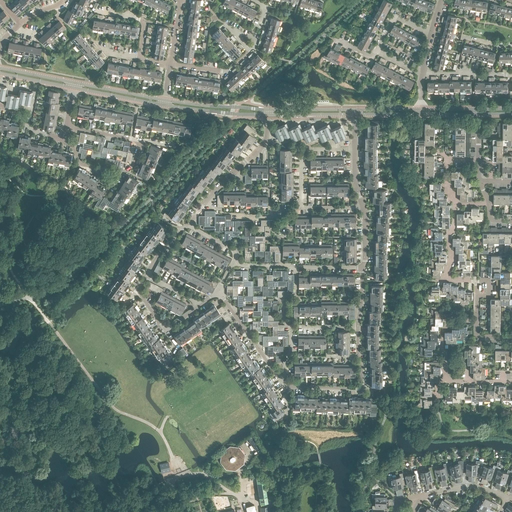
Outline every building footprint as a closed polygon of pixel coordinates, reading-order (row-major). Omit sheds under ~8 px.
[(25,7),(19,0),(15,4),(21,11),(25,7)] [(165,2),(160,0),(158,0),(155,7),(160,10),(165,2)] [(237,0),(235,0),(231,0),(228,6),(233,9),(237,0)] [(237,0),(233,9),(237,11),(242,3),(237,0)] [(386,0),(383,0),(381,4),(390,8),(392,3),(386,0)] [(426,10),(429,1),(425,0),(422,0),(420,8),(419,9),(425,11),(426,10)] [(76,1),(73,6),(82,10),(84,6),(78,3),(76,1)] [(317,1),(315,10),(320,12),(323,3),(317,1)] [(432,12),(435,4),(429,1),(426,10),(432,12)] [(165,2),(160,10),(166,13),(170,5),(165,2)] [(242,3),(237,11),(242,13),(242,14),(246,5),(242,3)] [(21,11),(15,4),(11,8),(17,15),(21,11)] [(381,4),(379,9),(387,13),(390,8),(381,4)] [(246,5),(242,14),(243,14),(247,16),(251,8),(246,5)] [(82,10),(73,6),(71,11),(76,14),(79,15),(82,10)] [(256,10),(251,8),(247,16),(252,19),(256,10)] [(76,14),(71,11),(68,9),(66,14),(74,19),(76,14)] [(387,13),(379,9),(376,14),(385,18),(387,13)] [(0,13),(0,14),(5,21),(9,17),(3,10),(0,13)] [(74,19),(66,14),(63,20),(71,24),(74,19)] [(376,14),(374,18),(381,22),(382,23),(385,18),(376,14)] [(55,24),(61,31),(65,28),(66,28),(62,23),(56,17),(54,18),(57,22),(55,24)] [(271,18),(270,23),(279,26),(280,20),(271,18)] [(381,22),(374,18),(373,18),(370,22),(379,27),(381,22)] [(379,27),(370,22),(368,27),(376,32),(379,27)] [(61,31),(55,24),(53,26),(50,23),(48,24),(59,36),(58,34),(61,31)] [(59,36),(48,24),(46,26),(49,29),(47,31),(53,38),(57,35),(58,36),(59,36)] [(131,25),(130,34),(136,35),(138,35),(139,29),(137,29),(137,26),(131,25)] [(395,36),(399,28),(394,25),(390,33),(395,36)] [(376,32),(368,27),(365,32),(374,36),(376,32)] [(404,30),(399,28),(395,36),(400,38),(404,30)] [(216,39),(223,33),(219,29),(212,35),(216,39)] [(42,30),(40,31),(51,43),(50,42),(53,38),(47,31),(45,33),(42,30)] [(404,30),(400,38),(404,41),(409,33),(404,30)] [(51,43),(40,31),(38,33),(41,36),(39,39),(45,45),(45,46),(49,42),(50,43),(51,43)] [(374,36),(365,32),(363,37),(371,41),(374,36)] [(76,44),(83,38),(79,33),(72,39),(76,44)] [(223,33),(216,39),(220,43),(227,37),(223,33)] [(409,33),(404,41),(409,43),(414,35),(409,33)] [(418,38),(414,35),(409,43),(414,46),(418,38)] [(227,37),(220,43),(223,47),(230,41),(227,37)] [(363,37),(360,42),(368,46),(371,41),(363,37)] [(12,54),(15,38),(13,38),(12,43),(9,42),(7,51),(12,52),(12,54)] [(83,38),(76,44),(75,45),(79,50),(81,49),(87,43),(83,38)] [(418,38),(414,46),(419,49),(423,40),(418,38)] [(234,45),(230,41),(223,47),(227,51),(234,45)] [(368,46),(360,42),(358,47),(366,51),(368,46)] [(85,53),(91,48),(87,43),(81,49),(85,53)] [(272,46),(263,44),(262,49),(271,52),(272,46)] [(238,48),(234,45),(227,51),(231,55),(238,48)] [(337,48),(335,47),(333,49),(330,48),(329,50),(328,50),(324,57),(331,61),(332,59),(331,59),(337,48)] [(89,58),(96,52),(91,48),(85,53),(89,58)] [(241,53),(238,48),(231,55),(235,59),(241,53)] [(339,49),(337,48),(331,59),(332,59),(336,61),(341,53),(337,51),(339,49)] [(96,52),(89,58),(93,63),(100,57),(96,52)] [(345,56),(341,53),(336,61),(341,64),(345,56)] [(253,58),(259,65),(261,67),(265,63),(257,54),(253,58)] [(350,58),(345,56),(341,64),(346,66),(350,58)] [(100,57),(93,63),(97,68),(104,62),(100,57)] [(350,57),(350,58),(346,66),(346,67),(347,65),(351,68),(355,60),(350,57)] [(259,65),(253,58),(249,62),(255,69),(259,65)] [(360,62),(355,60),(351,68),(356,70),(360,62)] [(382,61),(380,60),(378,63),(376,62),(371,70),(376,72),(380,64),(382,61)] [(255,69),(249,62),(245,65),(251,72),(255,69)] [(360,62),(356,70),(361,73),(365,65),(360,62)] [(366,62),(365,65),(361,73),(366,75),(370,67),(367,66),(369,63),(366,62)] [(385,67),(380,64),(376,72),(381,75),(385,67)] [(245,65),(241,69),(247,76),(251,72),(245,65)] [(385,67),(381,75),(386,78),(390,69),(392,66),(390,65),(388,68),(385,67)] [(241,69),(237,73),(243,80),(247,76),(241,69)] [(395,72),(390,69),(386,78),(391,80),(395,72)] [(395,72),(391,80),(395,82),(400,74),(395,72)] [(237,73),(233,76),(239,83),(243,80),(237,73)] [(405,77),(400,74),(395,82),(400,85),(405,77)] [(233,76),(229,80),(235,87),(239,83),(233,76)] [(405,77),(400,85),(405,87),(409,79),(405,77)] [(414,82),(409,79),(405,87),(410,90),(414,82)] [(235,87),(229,80),(225,84),(231,91),(235,87)] [(511,83),(502,83),(502,92),(508,92),(508,90),(510,90),(511,83)] [(0,98),(4,99),(7,100),(5,106),(18,108),(19,102),(30,104),(33,92),(21,90),(20,96),(8,94),(5,93),(7,87),(0,85),(0,98)] [(7,132),(9,118),(7,118),(7,117),(4,116),(1,131),(7,132)] [(11,137),(15,120),(9,119),(10,118),(9,118),(7,132),(6,136),(11,137)] [(15,120),(11,137),(17,139),(20,121),(15,120)] [(377,124),(379,124),(379,121),(373,121),(374,124),(366,124),(366,130),(377,130),(377,124)] [(246,131),(242,136),(251,143),(255,138),(253,136),(256,132),(247,124),(243,129),(246,131)] [(346,137),(341,125),(338,126),(335,128),(332,129),(330,130),(328,125),(314,131),(312,125),(301,130),(298,125),(287,129),(285,124),(274,129),(278,140),(289,135),(292,141),(303,136),(305,141),(319,136),(321,141),(332,136),(334,142),(337,140),(340,139),(343,138),(346,137)] [(94,140),(95,135),(80,132),(80,135),(77,135),(75,141),(78,141),(78,142),(83,143),(84,138),(94,140)] [(22,150),(26,135),(22,134),(22,135),(20,135),(19,139),(17,149),(22,150)] [(26,135),(22,150),(27,151),(28,150),(30,141),(31,137),(28,136),(26,135)] [(92,150),(90,158),(90,160),(94,161),(95,156),(97,156),(101,157),(103,147),(105,137),(95,135),(94,140),(99,141),(97,151),(92,150)] [(251,143),(242,136),(239,141),(245,146),(248,148),(251,143)] [(114,143),(114,144),(123,146),(122,150),(122,151),(130,152),(131,146),(129,146),(129,142),(115,139),(114,143)] [(245,146),(239,141),(235,139),(231,144),(241,151),(245,146)] [(28,150),(27,151),(27,155),(32,156),(35,141),(32,140),(32,141),(30,141),(28,150)] [(35,141),(32,156),(38,157),(40,143),(38,142),(35,141)] [(40,143),(38,157),(43,158),(46,143),(43,142),(43,143),(40,143)] [(46,143),(43,158),(48,159),(50,150),(51,149),(51,145),(49,144),(46,143)] [(93,145),(83,143),(82,147),(79,146),(78,152),(81,153),(80,158),(85,159),(87,149),(92,150),(93,145)] [(231,144),(228,148),(227,149),(230,150),(235,155),(237,156),(241,151),(231,144)] [(150,145),(148,151),(159,155),(162,149),(150,145)] [(120,150),(118,150),(117,155),(126,157),(125,162),(130,163),(131,159),(132,156),(132,153),(133,153),(135,147),(131,146),(130,152),(122,151),(120,150)] [(107,148),(103,147),(101,157),(106,158),(107,153),(117,155),(118,150),(113,149),(110,148),(107,148)] [(227,149),(228,148),(226,147),(222,152),(232,160),(235,155),(230,150),(227,149)] [(50,150),(48,159),(47,163),(53,164),(56,149),(53,149),(51,149),(50,150)] [(56,149),(53,164),(58,165),(61,151),(59,150),(56,149)] [(63,151),(61,151),(58,165),(63,167),(66,151),(63,151)] [(69,152),(66,151),(63,167),(68,168),(70,159),(72,159),(72,155),(69,154),(69,152)] [(159,155),(148,151),(146,156),(157,161),(159,155)] [(232,160),(222,152),(218,157),(226,164),(228,165),(232,160)] [(157,161),(146,156),(144,162),(155,167),(157,161)] [(226,164),(218,157),(217,156),(213,161),(223,168),(226,164)] [(106,158),(105,163),(115,165),(114,170),(119,170),(122,170),(123,164),(120,163),(121,161),(106,158)] [(213,161),(209,166),(217,172),(219,173),(223,168),(213,161)] [(155,167),(144,162),(142,162),(139,167),(150,172),(153,167),(154,167),(155,167)] [(217,172),(209,166),(208,165),(204,170),(214,177),(217,172)] [(147,180),(150,172),(139,167),(137,174),(144,176),(143,179),(144,179),(144,180),(147,181),(147,180)] [(210,182),(214,177),(204,170),(201,167),(197,172),(199,174),(208,181),(210,182)] [(464,175),(464,168),(464,167),(456,167),(456,171),(452,171),(452,179),(455,179),(459,179),(459,175),(466,175),(464,175)] [(77,183),(85,170),(82,168),(81,170),(78,168),(76,172),(77,173),(72,180),(77,183)] [(88,172),(85,170),(77,183),(82,186),(89,175),(87,173),(88,172)] [(91,176),(89,175),(82,186),(86,189),(94,176),(92,174),(91,176)] [(199,174),(195,179),(204,186),(208,181),(199,174)] [(125,181),(135,187),(138,181),(139,182),(140,180),(137,178),(136,180),(128,175),(125,181)] [(466,182),(466,175),(459,175),(459,179),(455,179),(455,182),(455,186),(458,186),(462,186),(462,182),(469,182),(466,182)] [(97,177),(94,176),(86,189),(91,192),(96,184),(99,179),(97,178),(97,177)] [(204,186),(195,179),(191,184),(199,190),(200,192),(204,186)] [(125,181),(122,186),(131,192),(135,187),(125,181)] [(469,189),(469,182),(462,182),(462,186),(458,186),(457,189),(457,194),(460,194),(465,194),(465,190),(472,190),(472,189),(469,189)] [(96,184),(91,192),(89,195),(93,198),(101,185),(99,183),(98,185),(96,184)] [(199,190),(191,184),(189,183),(186,188),(195,195),(199,190)] [(441,191),(441,188),(441,183),(430,183),(429,195),(432,195),(437,195),(437,191),(441,191)] [(101,185),(93,198),(98,201),(101,196),(106,188),(104,187),(101,185)] [(131,192),(122,186),(118,191),(126,196),(128,197),(131,192)] [(195,195),(186,188),(182,193),(192,200),(195,195)] [(381,188),(378,188),(377,188),(374,188),(374,190),(373,190),(373,197),(384,197),(384,190),(381,190),(381,188)] [(117,190),(113,195),(123,202),(124,203),(128,197),(126,196),(118,191),(117,190)] [(475,190),(472,190),(465,190),(465,194),(460,194),(460,197),(460,201),(472,201),(472,197),(475,197),(475,190)] [(444,198),(444,195),(444,191),(441,191),(437,191),(437,195),(432,195),(432,202),(435,202),(440,202),(440,198),(444,198)] [(182,193),(178,198),(188,205),(192,200),(182,193)] [(113,195),(110,201),(119,207),(123,202),(113,195)] [(98,201),(95,205),(98,207),(98,206),(103,208),(105,204),(117,211),(120,213),(121,211),(118,209),(119,207),(110,201),(105,198),(104,197),(104,198),(101,196),(98,201)] [(188,205),(178,198),(174,203),(176,205),(184,210),(188,205)] [(447,205),(447,202),(447,198),(444,198),(440,198),(440,202),(435,202),(435,209),(442,209),(442,205),(450,206),(450,205),(447,205)] [(184,210),(176,205),(172,209),(182,217),(186,211),(184,210)] [(450,217),(450,209),(450,206),(442,205),(442,209),(435,209),(435,216),(438,216),(438,217),(450,217)] [(479,208),(472,208),(472,210),(472,215),(476,215),(476,219),(483,220),(483,212),(479,212),(479,208)] [(182,217),(172,209),(169,214),(165,212),(163,214),(171,221),(173,218),(178,222),(182,217)] [(465,210),(465,213),(464,218),(468,218),(468,222),(476,222),(476,219),(476,215),(472,215),(472,210),(465,210)] [(214,216),(215,216),(215,211),(205,211),(205,216),(205,219),(205,222),(205,225),(205,226),(209,226),(210,226),(210,216),(214,216)] [(468,218),(464,218),(465,213),(457,213),(457,225),(468,225),(468,222),(468,218)] [(205,225),(203,225),(203,229),(214,229),(214,231),(220,231),(220,221),(225,221),(225,218),(225,216),(215,216),(214,216),(215,226),(210,226),(209,226),(205,226),(205,225)] [(450,228),(450,224),(450,217),(438,217),(438,224),(439,224),(439,227),(442,227),(442,228),(450,228)] [(225,221),(225,226),(235,226),(235,231),(240,231),(240,226),(240,221),(231,221),(231,218),(225,218),(225,221)] [(250,221),(240,221),(240,226),(244,226),(245,236),(250,236),(250,221)] [(165,228),(158,222),(154,227),(165,235),(167,233),(166,231),(167,229),(169,231),(170,230),(166,227),(165,228)] [(267,223),(261,223),(261,226),(254,226),(254,231),(265,231),(265,236),(266,236),(270,236),(270,226),(267,226),(267,223)] [(165,235),(154,227),(151,231),(160,238),(161,239),(163,237),(164,238),(165,235)] [(438,232),(438,230),(438,228),(431,228),(431,236),(435,236),(435,240),(438,240),(443,240),(443,232),(438,232)] [(160,238),(151,231),(150,230),(146,234),(157,243),(159,240),(160,238)] [(240,231),(235,231),(229,231),(225,231),(225,234),(222,234),(222,240),(225,240),(225,241),(230,241),(230,236),(239,236),(240,236),(240,231)] [(157,243),(146,234),(145,233),(142,238),(154,246),(155,245),(157,243)] [(186,247),(192,236),(187,234),(181,244),(186,247)] [(460,241),(465,241),(465,234),(457,234),(457,238),(453,238),(453,241),(453,245),(456,245),(460,245),(460,241)] [(197,239),(192,236),(186,247),(191,249),(197,239)] [(239,241),(237,241),(237,247),(240,247),(240,241),(249,241),(250,246),(255,246),(255,241),(255,236),(250,236),(245,236),(240,236),(239,236),(239,241)] [(265,236),(255,236),(255,241),(260,241),(260,251),(265,251),(265,241),(265,236)] [(154,246),(142,238),(139,242),(140,243),(151,251),(153,249),(152,248),(154,246)] [(196,252),(201,243),(201,241),(197,239),(191,249),(196,252)] [(438,244),(438,240),(435,240),(431,240),(431,251),(435,251),(442,251),(442,244),(438,244)] [(460,245),(456,245),(456,248),(456,252),(459,253),(463,253),(463,248),(468,249),(468,241),(465,241),(460,241),(460,245)] [(151,251),(140,243),(137,247),(145,254),(147,255),(148,253),(149,254),(151,251)] [(200,256),(206,246),(201,243),(196,252),(195,253),(200,256)] [(145,254),(137,247),(135,246),(132,250),(143,259),(145,256),(144,256),(145,254)] [(210,248),(206,246),(200,256),(205,259),(210,248)] [(255,246),(250,246),(244,246),(245,261),(250,261),(250,251),(255,251),(255,246)] [(269,251),(270,251),(275,251),(275,261),(280,261),(280,246),(269,246),(269,251)] [(210,248),(205,259),(210,261),(215,251),(210,248)] [(463,253),(459,253),(459,260),(466,260),(466,256),(471,256),(471,249),(468,249),(463,248),(463,253)] [(143,259),(132,250),(129,255),(139,263),(140,261),(141,261),(143,259)] [(220,253),(215,251),(210,261),(214,264),(220,253)] [(260,251),(255,251),(255,256),(265,256),(265,261),(270,261),(270,251),(269,251),(265,251),(260,251)] [(446,251),(442,251),(435,251),(435,258),(439,258),(439,263),(444,263),(447,263),(447,258),(447,251),(446,251)] [(225,256),(220,253),(214,264),(219,266),(225,256)] [(139,263),(129,255),(126,259),(127,260),(138,268),(140,266),(139,266),(141,264),(139,263)] [(230,259),(225,256),(219,266),(224,269),(230,259)] [(167,270),(173,260),(168,257),(167,260),(165,262),(164,265),(162,268),(163,268),(167,270)] [(444,266),(444,263),(439,263),(439,258),(435,258),(432,258),(432,266),(436,266),(436,270),(441,270),(443,270),(444,266)] [(138,268),(127,260),(124,265),(134,272),(135,271),(136,271),(138,268)] [(178,263),(173,260),(167,270),(172,273),(178,263)] [(471,272),(471,264),(471,260),(466,260),(459,260),(459,267),(463,267),(463,272),(471,272)] [(177,275),(182,267),(183,265),(178,263),(172,273),(177,275)] [(124,265),(121,269),(133,278),(135,276),(134,276),(136,274),(134,272),(124,265)] [(441,273),(441,270),(436,270),(436,266),(432,266),(429,265),(429,273),(433,273),(433,277),(440,277),(441,273)] [(181,280),(187,269),(182,267),(177,275),(176,277),(181,280)] [(133,278),(121,269),(117,273),(119,274),(129,282),(131,280),(131,281),(133,278)] [(192,272),(187,269),(181,280),(186,282),(192,272)] [(248,281),(248,273),(248,271),(233,271),(233,273),(233,276),(242,276),(242,281),(248,281)] [(263,286),(263,271),(252,271),(253,276),(258,276),(258,286),(263,286)] [(290,281),(290,275),(288,275),(288,271),(273,271),(273,275),(273,276),(283,276),(283,281),(290,281)] [(196,274),(192,272),(186,282),(191,285),(196,274)] [(129,285),(131,283),(129,282),(119,274),(116,279),(117,279),(128,288),(130,286),(129,285)] [(196,274),(191,285),(196,287),(201,277),(196,274)] [(206,280),(201,277),(196,287),(201,290),(206,280)] [(238,286),(242,286),(242,281),(235,281),(235,279),(233,279),(233,277),(233,281),(233,286),(227,286),(227,288),(233,288),(233,291),(233,295),(233,296),(238,296),(238,286)] [(128,288),(117,279),(116,279),(113,283),(124,292),(126,290),(126,291),(128,288)] [(211,282),(206,280),(201,290),(206,293),(207,290),(208,287),(209,285),(211,282)] [(253,291),(253,286),(253,281),(248,281),(242,281),(242,286),(247,286),(248,296),(253,296),(253,291)] [(273,286),(278,286),(278,281),(273,281),(270,281),(268,281),(268,286),(268,296),(273,296),(273,286)] [(283,281),(278,281),(278,286),(287,286),(288,291),(293,291),(293,281),(290,281),(283,281)] [(124,292),(113,283),(110,288),(111,288),(122,297),(123,294),(124,292)] [(450,290),(451,283),(444,283),(444,287),(439,287),(439,294),(446,295),(446,298),(447,298),(447,290),(450,290)] [(458,293),(458,286),(451,286),(451,283),(450,290),(447,290),(447,298),(454,298),(454,293),(458,293)] [(382,292),(382,284),(370,284),(370,292),(382,292)] [(258,286),(253,286),(253,291),(263,291),(263,296),(268,296),(268,286),(263,286),(258,286)] [(465,296),(465,289),(458,289),(458,286),(458,293),(454,293),(454,298),(454,301),(461,301),(461,304),(461,296),(465,296)] [(439,294),(439,287),(432,287),(432,290),(432,291),(430,291),(428,291),(428,299),(435,299),(435,294),(439,294)] [(122,297),(111,288),(107,293),(118,301),(119,299),(120,299),(122,297)] [(466,289),(465,289),(465,296),(461,296),(461,304),(468,304),(468,299),(473,299),(473,292),(465,292),(466,289)] [(160,294),(156,302),(161,304),(167,294),(162,291),(161,291),(160,294)] [(167,294),(161,304),(166,307),(171,296),(167,294)] [(171,296),(166,307),(171,309),(176,299),(171,296)] [(253,301),(253,296),(248,296),(238,296),(238,299),(234,299),(235,305),(238,305),(238,306),(243,306),(243,301),(253,301)] [(263,301),(263,296),(253,296),(253,301),(258,301),(258,311),(263,311),(263,306),(263,301)] [(176,299),(171,309),(175,312),(181,301),(176,299)] [(181,301),(175,312),(180,315),(184,308),(186,305),(186,304),(181,301)] [(278,301),(263,301),(263,306),(272,306),(272,311),(278,311),(278,301)] [(126,315),(138,307),(136,305),(137,304),(135,302),(131,304),(131,305),(123,311),(126,315)] [(219,312),(217,309),(214,305),(209,308),(216,318),(217,320),(222,316),(221,314),(219,312)] [(243,306),(243,310),(239,310),(240,316),(243,316),(243,321),(248,321),(248,311),(252,311),(253,311),(253,306),(243,306)] [(128,320),(141,312),(139,310),(140,309),(138,307),(126,315),(125,316),(128,320)] [(439,311),(439,307),(431,307),(431,314),(433,314),(436,314),(436,317),(436,318),(438,318),(443,319),(443,311),(439,311)] [(216,318),(209,308),(204,312),(211,322),(216,318)] [(253,311),(252,311),(252,316),(262,316),(262,321),(268,321),(268,318),(274,318),(274,315),(268,315),(268,311),(263,311),(258,311),(253,311)] [(141,312),(128,320),(131,325),(144,316),(142,313),(142,314),(141,312)] [(211,322),(204,312),(198,316),(205,325),(211,322)] [(144,316),(131,325),(134,329),(147,321),(145,319),(146,318),(144,316)] [(205,325),(198,316),(193,319),(194,321),(201,329),(205,325)] [(443,326),(443,323),(443,319),(438,318),(436,318),(431,318),(431,330),(438,330),(439,326),(441,326),(443,326)] [(147,321),(134,329),(137,334),(150,325),(149,322),(148,323),(147,321)] [(201,329),(194,321),(189,325),(196,334),(202,330),(201,329)] [(262,321),(253,321),(253,323),(249,323),(249,330),(253,330),(253,331),(258,331),(258,326),(268,326),(268,321),(262,321)] [(268,321),(268,326),(273,326),(273,336),(278,336),(278,328),(284,328),(284,325),(278,325),(278,321),(274,321),(268,321)] [(230,322),(227,324),(218,331),(221,335),(234,326),(232,324),(230,322)] [(150,325),(137,334),(140,338),(153,330),(151,328),(152,327),(150,325)] [(196,334),(189,325),(184,328),(191,338),(196,334)] [(234,326),(221,335),(224,340),(236,331),(235,329),(236,329),(234,326)] [(467,326),(464,326),(460,326),(460,329),(460,333),(464,333),(464,341),(464,338),(471,338),(471,330),(467,330),(467,326)] [(191,338),(184,328),(179,332),(186,341),(191,338)] [(288,331),(287,331),(284,331),(284,328),(278,328),(278,336),(283,336),(283,346),(288,346),(288,331)] [(460,333),(460,329),(457,329),(452,329),(452,332),(452,336),(456,336),(457,340),(464,341),(464,333),(460,333)] [(154,332),(153,330),(140,338),(143,342),(156,334),(155,331),(154,332)] [(438,337),(438,330),(431,330),(427,330),(427,337),(431,337),(431,341),(435,341),(438,341),(438,337)] [(236,331),(224,340),(227,344),(240,335),(238,333),(236,331)] [(452,336),(452,332),(449,332),(445,331),(445,339),(449,339),(449,343),(457,343),(457,340),(456,336),(452,336)] [(186,341),(179,332),(174,336),(181,345),(186,341)] [(156,334),(143,342),(146,347),(149,345),(159,339),(157,337),(158,336),(156,334)] [(230,348),(241,341),(243,340),(241,338),(242,338),(240,335),(227,344),(230,348)] [(263,335),(260,335),(260,341),(263,341),(263,346),(268,346),(268,345),(268,341),(278,341),(278,336),(273,336),(263,336),(263,335)] [(159,339),(149,345),(152,350),(164,342),(162,339),(160,337),(159,339)] [(435,349),(435,341),(431,341),(431,337),(427,337),(424,337),(424,344),(428,344),(428,348),(432,349),(435,349)] [(232,354),(245,345),(243,343),(242,343),(241,341),(230,348),(229,350),(232,354)] [(166,344),(164,342),(152,350),(155,354),(167,346),(165,344),(166,344)] [(432,356),(432,349),(428,348),(428,344),(424,344),(421,344),(421,356),(432,356)] [(245,345),(232,354),(235,359),(247,350),(246,348),(247,348),(245,345)] [(268,352),(268,356),(273,356),(273,351),(283,351),(283,346),(268,345),(268,346),(268,348),(264,348),(264,352),(268,352)] [(168,348),(167,346),(155,354),(158,359),(169,351),(170,351),(168,348)] [(472,353),(477,353),(477,346),(469,346),(469,350),(465,350),(465,357),(468,357),(472,357),(472,353)] [(249,352),(247,350),(235,359),(238,363),(251,354),(249,351),(249,352)] [(169,351),(158,359),(157,359),(160,364),(169,358),(170,359),(174,356),(172,353),(171,354),(169,351)] [(472,357),(468,357),(468,360),(468,364),(471,364),(475,364),(475,360),(479,360),(479,353),(477,353),(472,353),(472,357)] [(253,357),(251,354),(238,363),(241,368),(253,359),(252,357),(253,357)] [(255,361),(253,359),(241,368),(244,372),(257,363),(255,360),(255,361)] [(482,368),(482,360),(479,360),(475,360),(475,364),(471,364),(471,368),(471,372),(478,372),(478,368),(482,368)] [(258,362),(257,363),(244,372),(247,376),(249,375),(260,368),(258,366),(260,365),(258,362)] [(437,362),(436,362),(435,362),(432,362),(426,362),(426,370),(434,370),(434,374),(438,374),(441,374),(441,370),(441,362),(437,362)] [(252,380),(265,371),(263,368),(261,366),(260,368),(249,375),(252,380)] [(485,368),(482,368),(478,368),(478,372),(471,372),(474,372),(474,375),(473,379),(485,380),(485,368)] [(426,370),(426,377),(431,377),(431,381),(435,381),(438,381),(438,374),(434,374),(434,370),(426,370)] [(255,384),(267,375),(266,374),(267,373),(265,371),(252,380),(255,384)] [(258,388),(271,379),(269,377),(267,375),(255,384),(258,388)] [(431,377),(426,377),(423,377),(423,384),(428,384),(428,388),(435,388),(435,381),(431,381),(431,377)] [(261,393),(272,385),(274,384),(272,382),(273,382),(271,379),(258,388),(261,393)] [(432,389),(435,389),(435,388),(428,388),(428,384),(423,384),(420,384),(420,392),(424,392),(424,396),(427,396),(432,396),(432,389)] [(272,385),(261,393),(260,394),(263,399),(276,389),(274,387),(273,387),(272,385)] [(495,386),(495,390),(494,397),(502,397),(502,393),(506,393),(506,389),(506,386),(495,386)] [(476,394),(476,390),(476,387),(464,387),(464,391),(464,398),(464,400),(472,400),(472,394),(476,394)] [(457,395),(457,391),(457,388),(450,388),(450,392),(446,392),(445,399),(447,399),(447,401),(453,401),(453,395),(457,395)] [(511,388),(506,389),(506,393),(502,393),(502,397),(502,400),(511,400),(511,388)] [(276,389),(263,399),(266,403),(278,394),(277,392),(276,389)] [(472,394),(472,400),(471,401),(479,401),(483,401),(483,397),(483,392),(483,390),(476,390),(476,394),(472,394)] [(483,392),(483,397),(483,401),(483,402),(490,402),(490,397),(494,397),(495,390),(487,390),(487,392),(483,392)] [(464,398),(464,391),(457,391),(457,395),(453,395),(453,401),(453,403),(460,403),(460,398),(464,398)] [(279,396),(278,394),(266,403),(269,407),(282,398),(280,396),(279,396)] [(293,396),(293,404),(292,410),(300,410),(301,394),(296,394),(296,396),(293,396)] [(432,407),(432,400),(427,400),(427,396),(424,396),(420,396),(420,403),(419,403),(417,405),(417,407),(432,407)] [(365,397),(365,413),(370,413),(370,416),(376,416),(376,404),(371,404),(371,399),(368,399),(368,397),(365,397)] [(282,398),(269,407),(272,412),(270,413),(273,418),(283,411),(281,407),(284,405),(282,402),(284,401),(282,398)] [(222,453),(221,453),(221,457),(220,462),(221,462),(226,469),(226,470),(226,469),(235,470),(235,471),(235,470),(243,464),(244,464),(245,455),(245,454),(244,455),(239,448),(239,447),(230,446),(224,451),(222,453)] [(464,472),(464,460),(462,460),(458,461),(459,464),(455,465),(459,482),(462,482),(460,475),(462,474),(462,473),(464,472)] [(469,460),(464,460),(464,472),(467,472),(467,474),(469,474),(468,481),(471,481),(472,464),(469,463),(469,460)] [(472,464),(471,481),(475,482),(475,474),(477,474),(477,473),(479,473),(482,461),(481,461),(476,460),(476,464),(472,464)] [(483,461),(482,461),(479,473),(482,474),(481,475),(483,476),(481,483),(484,484),(489,467),(486,466),(487,462),(483,461)] [(171,471),(169,462),(160,464),(162,473),(163,473),(171,471)] [(451,462),(447,463),(450,475),(452,475),(453,476),(454,476),(456,483),(459,482),(455,465),(452,466),(451,462)] [(444,467),(441,468),(444,485),(447,485),(446,478),(448,477),(447,476),(450,475),(447,463),(443,464),(444,467)] [(436,465),(432,466),(435,478),(438,478),(438,479),(440,479),(441,486),(444,485),(441,468),(437,469),(436,465)] [(489,467),(484,484),(487,485),(489,478),(491,478),(491,477),(494,478),(497,466),(494,465),(493,468),(489,467)] [(429,470),(426,471),(430,488),(433,488),(431,481),(433,480),(433,479),(435,478),(432,466),(429,467),(429,470)] [(498,466),(497,466),(494,478),(496,478),(496,480),(497,480),(495,487),(498,488),(504,471),(500,470),(501,467),(498,466)] [(420,481),(418,469),(414,470),(415,473),(411,474),(415,492),(418,491),(416,484),(418,483),(418,482),(420,481)] [(422,469),(418,469),(420,481),(423,481),(423,482),(425,482),(427,489),(430,488),(426,471),(422,472),(422,469)] [(504,471),(498,488),(501,489),(503,482),(505,483),(505,481),(508,482),(511,471),(511,470),(508,469),(507,472),(504,471)] [(406,484),(403,472),(399,473),(400,477),(397,477),(400,495),(403,494),(402,487),(403,487),(403,485),(406,484)] [(407,472),(403,472),(406,484),(408,484),(409,485),(410,485),(412,492),(415,492),(411,474),(408,475),(407,472)] [(264,475),(258,476),(258,477),(259,482),(260,494),(262,503),(268,502),(267,496),(264,475)] [(400,495),(397,477),(393,478),(392,475),(388,476),(391,488),(394,487),(394,489),(396,488),(397,495),(400,495)] [(376,501),(394,502),(394,499),(387,499),(387,497),(385,497),(385,494),(381,494),(380,491),(376,492),(376,494),(373,494),(373,498),(376,498),(376,501)] [(452,498),(453,497),(448,494),(448,495),(447,497),(448,497),(447,499),(445,498),(444,500),(442,500),(441,501),(435,497),(434,500),(449,509),(451,506),(453,508),(456,504),(450,501),(452,498)] [(480,500),(491,507),(492,505),(495,507),(497,504),(483,495),(480,500)] [(447,511),(449,509),(434,500),(432,503),(438,506),(437,508),(439,509),(437,511),(431,506),(430,507),(438,511),(447,511)] [(491,507),(480,500),(477,504),(489,511),(491,511),(493,510),(490,508),(491,507)]
